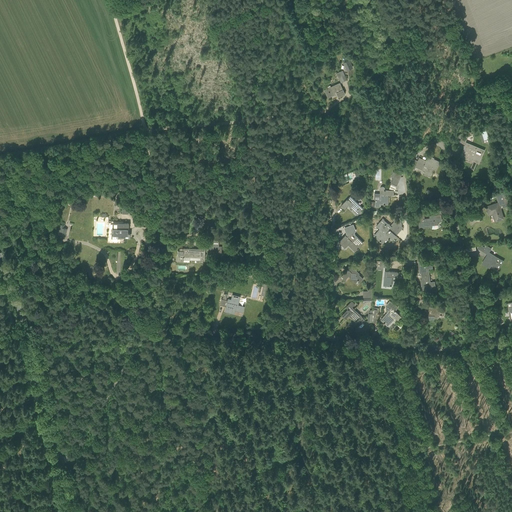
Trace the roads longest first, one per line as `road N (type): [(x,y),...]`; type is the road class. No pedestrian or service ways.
road 1 (track): [(374,342),(410,459),(184,511)]
road 2 (unclassified): [(59,463),(74,455),(145,335),(332,338)]
road 3 (track): [(145,335),(161,284),(153,183),(109,0)]
road 4 (tertiary): [(59,463),(31,340),(0,252)]
road 5 (residential): [(480,348),(441,143)]
road 6 (residential): [(414,346),(405,183)]
road 7 (residential): [(332,338),(333,212)]
